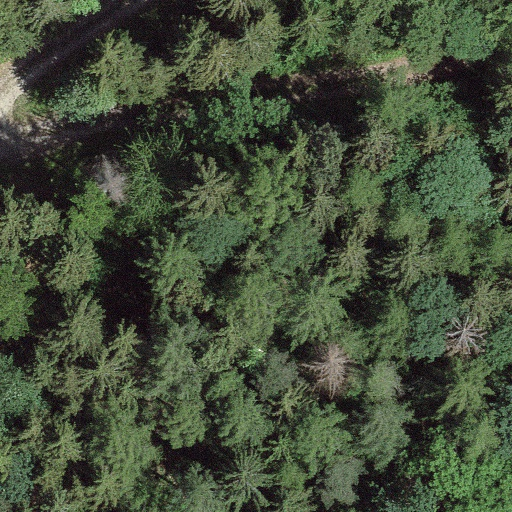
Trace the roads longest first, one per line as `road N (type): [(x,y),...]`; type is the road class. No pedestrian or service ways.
road 1 (track): [(511,43),(474,58),(0,151)]
road 2 (track): [(361,511),(511,384)]
road 3 (track): [(0,106),(14,88),(147,0)]
